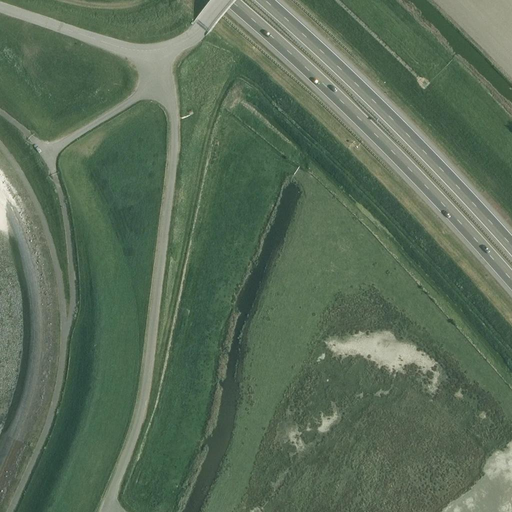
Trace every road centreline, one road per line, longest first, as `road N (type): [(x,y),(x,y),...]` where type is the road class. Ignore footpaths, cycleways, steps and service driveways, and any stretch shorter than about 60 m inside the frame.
road 1 (unclassified): [(104,511),(143,390),(172,157),(169,101),(154,52)]
road 2 (trunk): [(222,0),(356,123),(511,286)]
road 3 (trunk): [(511,242),(266,0)]
road 4 (unclassified): [(154,52),(117,48),(0,6)]
